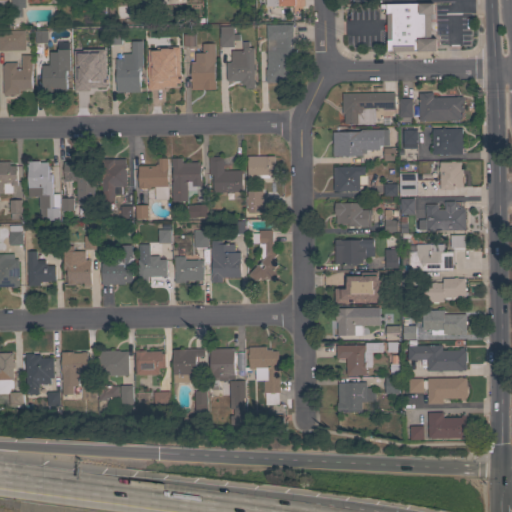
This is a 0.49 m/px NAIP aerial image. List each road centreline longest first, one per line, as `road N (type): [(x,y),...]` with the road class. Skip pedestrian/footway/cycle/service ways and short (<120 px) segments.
road 1 (residential): [(511,69),(323,71),(299,123),(0,127)]
road 2 (primary): [(490,0),(499,504)]
road 3 (motorway): [(360,511),(0,471)]
road 4 (motorway): [(499,468),(160,456)]
road 5 (residential): [(300,315),(0,321)]
road 6 (residential): [(303,418),(299,123)]
road 7 (motorway): [(222,511),(0,480)]
road 8 (motorway): [(160,456),(0,446)]
